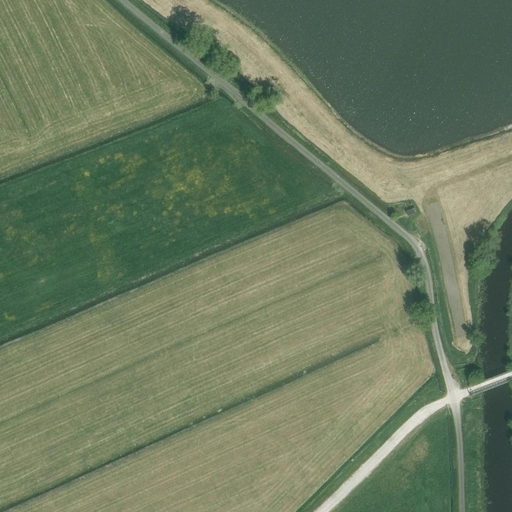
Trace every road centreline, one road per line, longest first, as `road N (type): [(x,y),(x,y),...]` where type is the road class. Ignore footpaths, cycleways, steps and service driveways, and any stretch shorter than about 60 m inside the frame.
road 1 (unclassified): [(461,511),(456,418),(422,257),(122,0)]
road 2 (track): [(322,511),(413,420),(475,389)]
